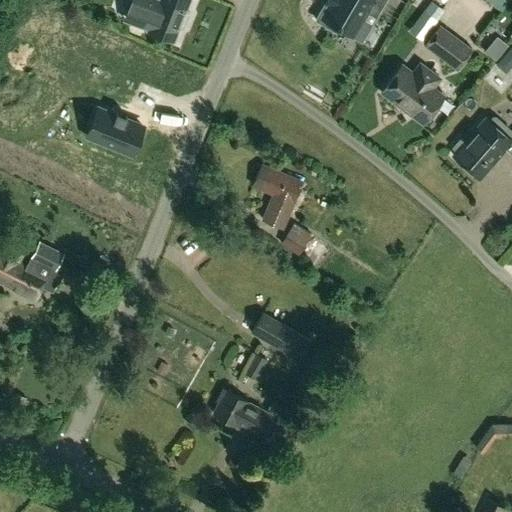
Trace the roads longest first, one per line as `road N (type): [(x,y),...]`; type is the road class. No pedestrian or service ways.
road 1 (unclassified): [(63,468),(144,235),(224,60)]
road 2 (unclassified): [(511,284),(342,135),(224,60)]
